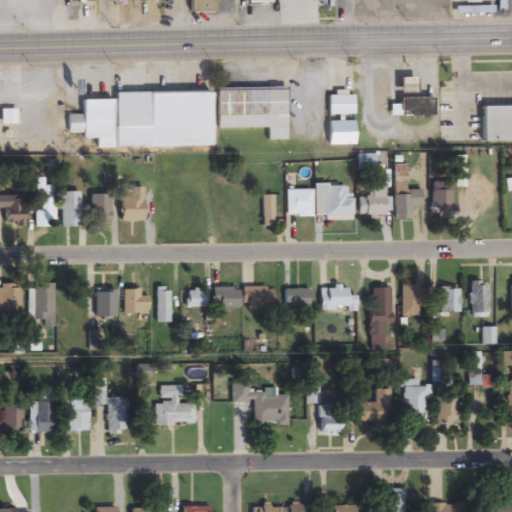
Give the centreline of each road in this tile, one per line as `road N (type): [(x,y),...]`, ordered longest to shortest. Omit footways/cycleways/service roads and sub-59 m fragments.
road 1 (residential): [(511,460),(0,468)]
road 2 (secondary): [(511,37),(0,45)]
road 3 (residential): [(511,246),(0,252)]
